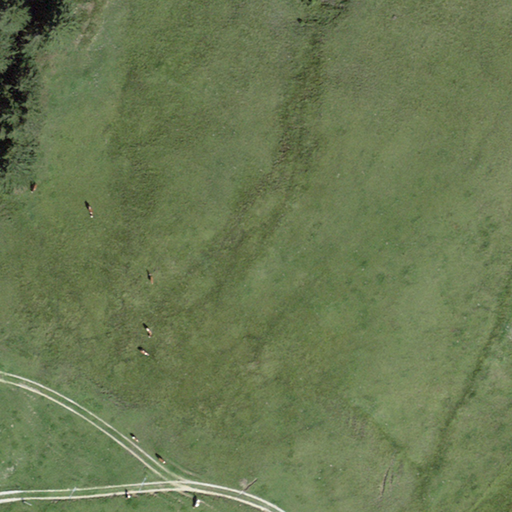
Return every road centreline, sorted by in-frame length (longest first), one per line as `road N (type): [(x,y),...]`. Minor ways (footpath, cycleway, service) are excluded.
road 1 (track): [(277,511),(188,485),(0,498)]
road 2 (track): [(0,375),(60,398),(184,485)]
